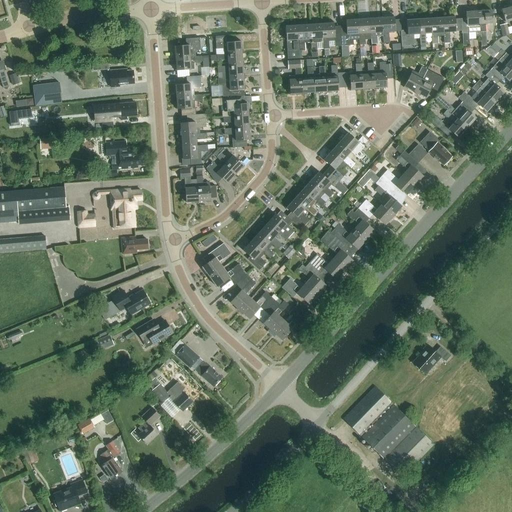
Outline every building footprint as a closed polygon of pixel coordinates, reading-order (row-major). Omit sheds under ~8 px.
[(504,21),(511,20),(511,21),(511,6),(501,9),(504,21)] [(492,10),(479,11),(481,47),(486,46),(485,32),(486,32),(485,23),(493,23),(492,10)] [(460,19),(461,31),(461,34),(462,34),(463,46),(470,45),(469,33),(475,33),(476,38),(481,38),(479,11),(466,12),(467,19),(460,19)] [(401,31),(401,30),(400,19),(394,20),(394,17),(382,18),(383,36),(384,43),(389,43),(389,32),(401,31)] [(449,32),(461,31),(460,19),(455,19),(455,17),(443,18),(444,32),(443,32),(443,35),(444,43),(450,42),(449,32)] [(370,19),(371,39),(371,44),(377,43),(377,36),(383,36),(382,18),(370,19)] [(425,33),(431,33),(432,33),(431,18),(418,19),(420,34),(419,34),(420,44),(426,44),(425,33)] [(443,35),(443,32),(444,32),(443,18),(431,18),(432,33),(431,33),(432,44),(438,43),(437,36),(443,35)] [(365,39),(371,39),(370,19),(358,20),(359,39),(359,45),(365,44),(365,39)] [(406,20),(407,30),(401,30),(401,31),(401,36),(401,46),(414,45),(413,34),(419,34),(420,34),(418,19),(406,20)] [(341,46),(353,45),(353,40),(359,39),(358,20),(346,20),(346,29),(340,29),(341,46)] [(329,48),(329,42),(335,41),(335,46),(341,46),(340,29),(335,30),(334,22),(322,23),(323,38),(322,38),(323,42),(323,49),(324,49),(329,48)] [(318,57),(316,42),(323,42),(322,38),(323,38),(322,23),(310,24),(311,39),(310,39),(310,43),(311,43),(312,58),(318,57)] [(305,50),(305,43),(310,43),(310,39),(311,39),(310,24),(298,25),(299,40),(299,51),(305,50)] [(502,37),(509,36),(506,24),(499,26),(502,37)] [(285,26),(287,52),(288,59),(299,58),(299,51),(299,40),(298,25),(285,26)] [(216,49),(224,48),(224,54),(242,53),(241,41),(229,42),(229,35),(215,36),(216,49)] [(190,57),(195,56),(195,50),(200,50),(199,38),(185,39),(186,45),(175,46),(176,58),(190,57)] [(511,54),(509,58),(505,55),(506,54),(501,50),(498,53),(511,66),(511,54)] [(228,60),(228,66),(243,65),(242,53),(224,54),(217,55),(217,61),(228,60)] [(494,58),(502,65),(498,70),(493,67),(490,71),(500,80),(504,76),(509,80),(511,76),(511,66),(498,53),(494,58)] [(401,66),(401,54),(393,55),(393,67),(401,66)] [(201,56),(195,56),(190,57),(176,58),(177,70),(194,69),(193,63),(201,62),(201,56)] [(295,69),(300,69),(300,60),(287,61),(288,69),(295,69)] [(363,89),(375,88),(374,74),(374,71),(373,63),(367,64),(368,71),(362,71),(362,75),(363,89)] [(374,74),(375,88),(387,88),(386,79),(392,79),(391,64),(385,65),(385,63),(380,63),(380,70),(374,71),(374,74)] [(351,90),(363,89),(362,75),(362,71),(361,64),(355,64),(356,75),(349,76),(351,90)] [(243,65),(228,66),(217,67),(218,73),(222,72),(222,78),(229,78),(244,77),(243,65)] [(325,77),(326,92),(338,91),(337,66),(331,66),(331,77),(325,77)] [(302,93),(314,93),(313,75),(313,67),(307,68),(308,78),(301,79),(302,93)] [(319,74),(313,75),(314,93),(326,92),(325,77),(325,67),(319,67),(319,74)] [(405,71),(399,83),(404,85),(404,86),(414,92),(426,69),(421,67),(418,73),(412,71),(410,74),(405,71)] [(119,87),(119,85),(133,84),(132,70),(127,71),(126,69),(110,70),(111,87),(119,87)] [(302,93),(301,79),(301,69),(300,69),(295,69),(296,76),(289,76),(290,95),(294,95),(294,94),(302,93)] [(432,72),(426,69),(414,92),(425,98),(430,88),(437,91),(443,78),(432,72)] [(0,77),(3,88),(9,87),(4,71),(0,71),(0,77)] [(476,85),(495,102),(504,92),(496,85),(500,80),(490,71),(485,76),(488,78),(483,84),(479,80),(476,85)] [(19,84),(15,74),(9,76),(13,86),(19,84)] [(194,95),(194,89),(201,88),(200,76),(186,77),(187,84),(176,84),(177,97),(191,95),(194,95)] [(229,78),(222,78),(218,79),(217,79),(218,86),(222,86),(223,98),(241,97),(244,96),(244,89),(244,77),(229,78)] [(59,83),(32,86),(35,106),(61,103),(59,83)] [(486,111),(495,102),(476,85),(472,88),(476,92),(475,92),(480,96),(475,102),(468,95),(468,96),(464,92),(460,96),(464,100),(475,109),(478,104),(486,111)] [(196,115),(194,101),(202,100),(202,94),(194,95),(191,95),(177,97),(177,109),(181,108),(181,116),(192,115),(196,115)] [(228,110),(228,117),(248,115),(247,103),(241,103),(241,97),(223,98),(224,98),(224,105),(222,105),(223,111),(228,110)] [(447,110),(456,117),(466,127),(475,118),(470,113),(475,109),(464,100),(455,110),(451,106),(447,110)] [(119,105),(99,106),(100,122),(102,122),(113,121),(113,118),(121,117),(121,120),(127,120),(127,116),(137,115),(136,103),(119,104),(119,105)] [(443,114),(448,118),(451,114),(447,110),(443,114)] [(192,122),(180,123),(181,135),(196,134),(195,128),(206,127),(205,114),(196,115),(192,115),(192,122)] [(231,122),(231,129),(249,127),(248,115),(228,117),(223,117),(224,123),(231,122)] [(435,116),(430,121),(439,128),(443,123),(435,116)] [(456,117),(447,127),(458,137),(466,127),(456,117)] [(250,140),(249,127),(231,129),(224,129),(224,135),(232,134),(232,147),(246,147),(246,140),(250,140)] [(206,133),(196,134),(181,135),(182,147),(197,146),(196,140),(207,139),(206,133)] [(347,133),(340,142),(350,152),(358,159),(362,154),(359,151),(363,147),(347,133)] [(446,150),(438,143),(439,141),(430,133),(420,143),(443,164),(450,156),(445,151),(446,150)] [(43,148),(56,148),(55,136),(42,137),(43,148)] [(140,156),(134,157),(133,148),(125,148),(125,141),(105,143),(106,157),(111,156),(112,170),(137,168),(137,166),(141,166),(140,156)] [(339,142),(331,151),(347,165),(350,168),(354,163),(346,156),(350,152),(339,142)] [(182,147),(183,159),(190,159),(191,165),(201,164),(200,151),(208,151),(207,145),(197,146),(182,147)] [(422,160),(427,153),(418,145),(412,151),(422,160)] [(347,165),(331,151),(323,160),(330,166),(326,170),(338,181),(346,172),(343,169),(347,165)] [(402,175),(415,186),(418,183),(417,182),(422,176),(413,168),(417,163),(404,151),(396,160),(407,170),(402,175)] [(224,164),(235,174),(243,165),(233,155),(228,160),(220,153),(216,157),(224,164)] [(227,183),(235,174),(224,164),(220,169),(212,161),(206,168),(215,181),(217,183),(222,179),(227,183)] [(180,177),(184,177),(186,202),(198,201),(197,187),(196,179),(190,180),(190,169),(180,170),(180,177)] [(97,178),(111,177),(110,170),(97,171),(97,178)] [(333,193),(328,189),(332,184),(334,186),(338,181),(326,170),(322,175),(319,172),(311,181),(324,193),(329,198),(333,193)] [(393,191),(397,187),(406,195),(412,189),(415,186),(402,175),(398,180),(387,170),(383,174),(379,178),(393,191)] [(196,176),(196,179),(197,187),(198,201),(211,200),(210,198),(216,197),(216,185),(209,186),(209,182),(202,183),(202,172),(196,172),(196,176)] [(401,206),(389,196),(393,191),(379,178),(375,183),(378,186),(374,190),(385,200),(381,205),(393,217),(396,213),(401,206)] [(302,190),(315,201),(321,207),(325,202),(320,198),(324,193),(311,181),(302,190)] [(64,187),(0,192),(0,223),(18,222),(19,225),(70,221),(68,206),(66,207),(64,187)] [(142,201),(141,188),(96,191),(96,192),(95,192),(94,192),(93,193),(92,194),(92,195),(92,196),(92,197),(92,198),(93,199),(94,200),(95,200),(96,200),(97,200),(98,200),(99,199),(100,198),(100,197),(100,196),(109,195),(110,211),(112,211),(113,230),(136,228),(135,211),(137,210),(137,209),(138,209),(137,202),(142,201)] [(294,199),(308,211),(313,216),(317,211),(311,206),(315,201),(302,190),(294,199)] [(286,208),(294,215),(290,220),(293,222),(301,229),(309,220),(304,215),(308,211),(294,199),(286,208)] [(369,218),(373,214),(385,225),(390,219),(391,219),(393,217),(381,205),(376,210),(365,200),(358,208),(369,218)] [(365,223),(369,218),(358,208),(354,213),(351,210),(347,215),(358,224),(353,229),(366,241),(369,238),(369,237),(374,231),(365,223)] [(76,212),(77,229),(96,227),(94,214),(88,214),(87,211),(76,212)] [(280,211),(276,215),(275,214),(267,223),(278,233),(286,240),(293,232),(293,230),(289,226),(293,222),(290,220),(280,211)] [(259,232),(272,244),(278,249),(282,245),(274,238),(278,233),(267,223),(259,232)] [(330,233),(344,246),(348,241),(358,249),(363,243),(363,244),(366,241),(353,229),(349,234),(338,224),(334,228),(334,229),(330,233)] [(340,250),(344,246),(330,233),(328,231),(320,240),(336,254),(332,259),(345,271),(347,268),(347,267),(352,261),(340,250)] [(251,241),(264,253),(270,258),(274,254),(268,249),(272,244),(259,232),(251,241)] [(0,253),(46,250),(45,236),(0,239),(0,253)] [(137,250),(148,249),(147,239),(136,240),(136,237),(121,238),(123,254),(137,253),(137,250)] [(243,250),(250,257),(247,259),(259,270),(266,263),(260,257),(264,253),(251,241),(243,250)] [(207,264),(202,267),(206,273),(206,275),(208,278),(223,268),(219,262),(231,254),(223,243),(203,258),(207,264)] [(291,257),(299,249),(293,244),(286,252),(291,257)] [(316,254),(313,259),(309,263),(327,280),(331,275),(336,280),(341,274),(342,274),(345,271),(332,259),(327,264),(316,254)] [(309,263),(305,267),(302,265),(298,269),(309,279),(305,284),(318,296),(321,292),(320,292),(325,286),(323,284),(327,280),(309,263)] [(246,274),(242,269),(238,264),(226,273),(223,268),(208,278),(210,281),(212,281),(216,287),(230,277),(236,284),(246,274)] [(255,283),(251,280),(246,274),(236,284),(242,290),(230,303),(236,308),(236,309),(239,312),(250,299),(245,295),(255,283)] [(293,298),(297,293),(309,304),(314,298),(315,299),(318,296),(305,284),(300,289),(289,279),(281,288),(293,298)] [(113,300),(103,307),(109,318),(126,308),(131,315),(150,304),(142,291),(128,299),(123,291),(112,298),(113,300)] [(260,307),(265,311),(275,301),(265,292),(255,303),(250,299),(239,312),(242,314),(243,314),(248,319),(260,307)] [(275,301),(265,311),(270,316),(263,324),(269,329),(269,330),(272,333),(283,320),(278,316),(288,305),(284,301),(280,305),(275,301)] [(293,309),(298,313),(288,324),(283,320),(272,333),(274,335),(275,334),(282,340),(308,311),(298,303),(293,309)] [(154,319),(136,330),(142,341),(149,337),(153,345),(172,334),(164,321),(158,325),(154,319)] [(110,336),(97,342),(101,350),(114,345),(110,336)] [(175,355),(190,368),(200,357),(185,344),(175,355)] [(425,374),(440,358),(445,362),(451,356),(440,347),(435,352),(429,346),(413,363),(425,374)] [(213,386),(221,378),(209,367),(202,361),(194,370),(213,386)] [(157,367),(146,377),(152,383),(149,386),(153,390),(152,391),(155,395),(163,388),(160,384),(154,378),(161,372),(157,367)] [(177,382),(167,392),(173,399),(171,401),(182,412),(192,402),(182,391),(183,389),(177,382)] [(353,408),(342,419),(377,453),(403,477),(434,445),(374,386),(369,392),(353,408)] [(150,427),(161,417),(152,408),(141,417),(146,422),(135,432),(138,435),(137,435),(146,445),(158,435),(150,427)] [(108,423),(115,420),(111,410),(105,413),(108,423)] [(89,419),(77,426),(80,431),(92,424),(89,419)] [(112,480),(122,472),(112,459),(120,453),(112,442),(106,447),(109,450),(100,456),(105,463),(101,466),(112,480)] [(28,464),(38,461),(32,446),(22,450),(27,463),(28,462),(28,464)] [(77,496),(86,493),(81,481),(71,485),(72,488),(53,494),(60,511),(80,504),(77,496)]
